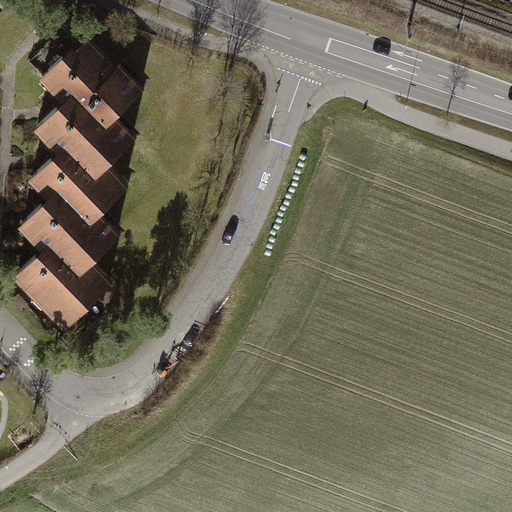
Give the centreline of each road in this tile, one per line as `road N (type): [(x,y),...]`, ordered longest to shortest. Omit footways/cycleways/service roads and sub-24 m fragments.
road 1 (residential): [(0,321),(71,390),(112,395),(148,375),(238,239),(313,41)]
road 2 (secondary): [(313,41),(511,111)]
